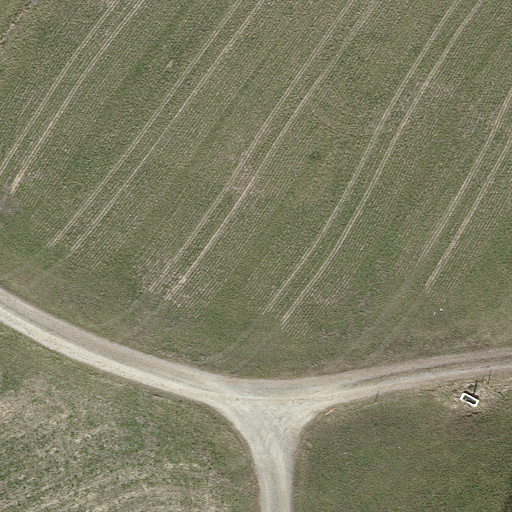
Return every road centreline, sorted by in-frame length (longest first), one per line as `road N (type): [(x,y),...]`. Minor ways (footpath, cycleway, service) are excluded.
road 1 (track): [(0,301),(124,370),(274,419),(269,511)]
road 2 (track): [(274,419),(374,377),(511,364)]
